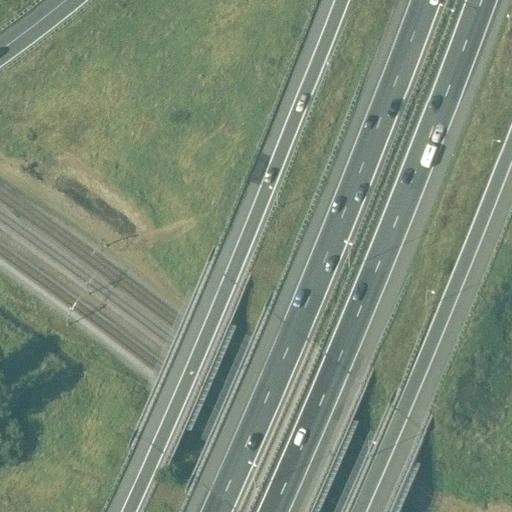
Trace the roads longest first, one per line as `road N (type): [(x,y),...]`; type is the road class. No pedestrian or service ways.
road 1 (motorway): [(339,0),(129,511)]
road 2 (motorway): [(424,0),(217,511)]
road 3 (motorway): [(273,511),(479,0)]
road 4 (motorway): [(358,511),(511,143)]
